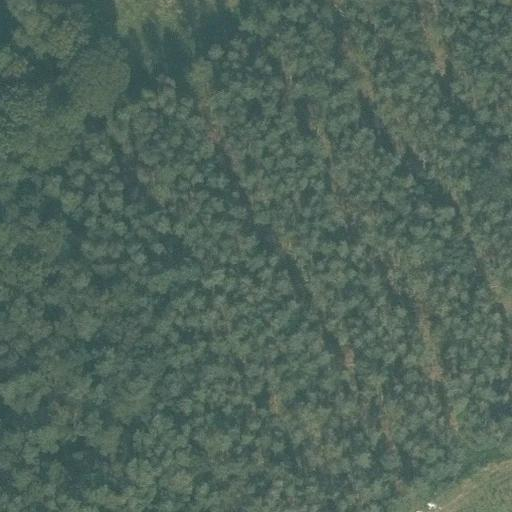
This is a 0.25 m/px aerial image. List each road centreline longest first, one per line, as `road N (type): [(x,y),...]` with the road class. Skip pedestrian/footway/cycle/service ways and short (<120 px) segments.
road 1 (track): [(127,97),(0,228)]
road 2 (track): [(278,0),(127,97)]
